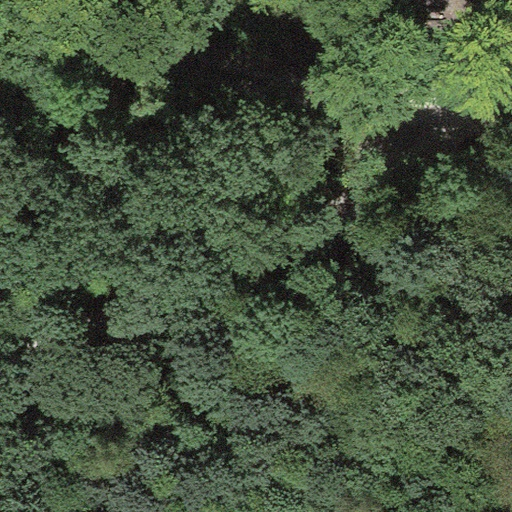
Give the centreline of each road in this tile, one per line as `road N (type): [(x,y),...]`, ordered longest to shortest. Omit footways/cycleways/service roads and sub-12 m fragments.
road 1 (track): [(511,105),(467,137),(0,4)]
road 2 (track): [(0,366),(467,137)]
